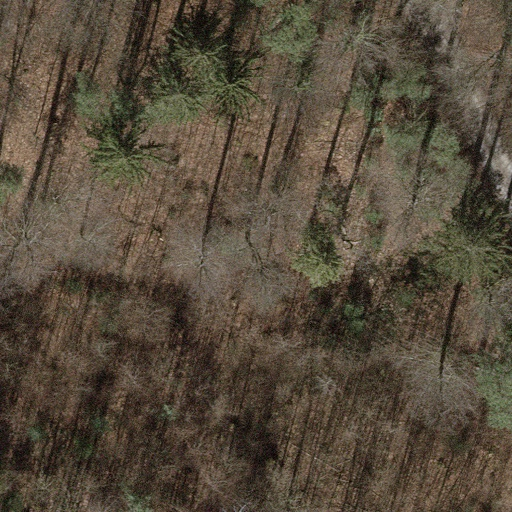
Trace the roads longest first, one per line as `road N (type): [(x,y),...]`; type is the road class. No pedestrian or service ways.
road 1 (track): [(511,172),(429,0)]
road 2 (track): [(112,358),(71,391),(29,388),(0,365)]
